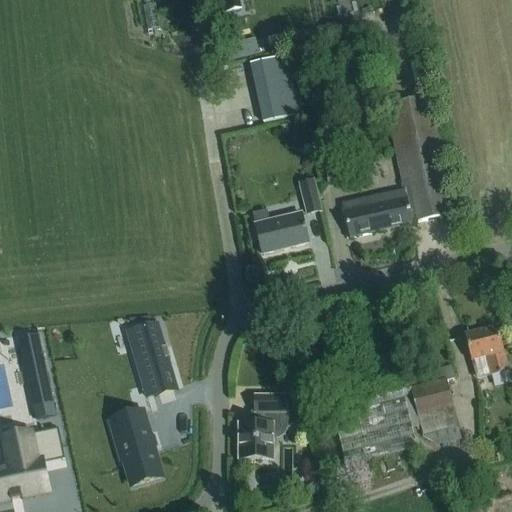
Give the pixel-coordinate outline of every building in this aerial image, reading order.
[(237,0),(220,0),(223,14),(239,10),(237,0)] [(277,117),(318,108),(305,47),(264,56),(277,117)] [(462,214),(458,195),(450,196),(429,97),(386,107),(406,197),(378,203),(377,198),(342,206),(345,220),(349,240),(384,232),(384,230),(411,224),(411,225),(462,214)] [(304,130),(289,127),(285,150),(300,153),(304,130)] [(321,213),(313,182),(298,186),(306,217),(321,213)] [(308,246),(303,226),(301,215),(269,223),(266,212),(253,216),(262,257),(308,246)] [(508,372),(502,349),(497,330),(465,338),(471,363),(486,359),(490,377),(508,372)] [(163,342),(131,352),(145,400),(177,390),(163,342)] [(38,343),(18,346),(36,425),(57,422),(38,343)] [(445,383),(455,381),(451,368),(408,380),(409,385),(330,405),(335,425),(346,468),(417,450),(412,430),(420,428),(426,450),(461,441),(445,383)] [(272,462),(273,427),(287,427),(287,399),(255,399),(255,413),(251,413),(251,427),(239,426),(239,462),(272,462)] [(9,470),(0,472),(0,503),(10,501),(10,503),(12,503),(11,501),(20,499),(21,501),(22,500),(22,499),(48,493),(42,465),(64,461),(58,430),(3,441),(9,470)] [(160,477),(150,436),(121,443),(132,484),(160,477)] [(254,494),(240,494),(241,508),(248,508),(254,502),(254,494)]
